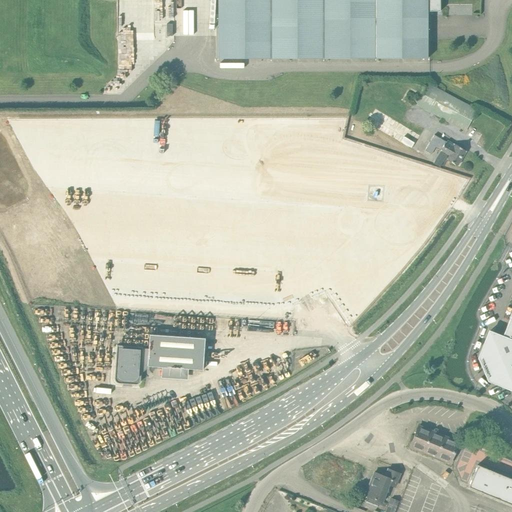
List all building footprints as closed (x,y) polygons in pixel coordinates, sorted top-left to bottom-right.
[(440,11),(440,0),(218,0),(219,58),(428,58),(428,11),(440,11)] [(426,81),(414,103),(465,131),(477,109),(426,81)] [(379,196),(388,165),(211,113),(202,141),(320,176),(313,199),(340,207),(346,187),(379,196)] [(436,147),(440,150),(449,155),(447,159),(457,165),(466,151),(454,143),(452,145),(445,141),(445,142),(434,135),(424,150),(431,154),(436,147)] [(447,155),(440,151),(437,156),(444,160),(447,155)] [(339,226),(368,233),(374,209),(345,202),(339,226)] [(511,312),(502,336),(489,331),(479,357),(483,358),(491,376),(489,380),(511,389),(511,312)] [(130,383),(135,384),(136,384),(137,383),(138,383),(139,382),(139,381),(140,381),(140,380),(140,379),(141,365),(202,369),(204,337),(149,333),(148,348),(142,348),(142,346),(116,345),(114,378),(114,379),(115,380),(115,381),(116,381),(117,382),(119,383),(123,383),(123,384),(130,385),(130,383)] [(380,463),(361,510),(365,511),(403,511),(416,479),(425,483),(444,434),(420,425),(401,472),(380,463)] [(465,442),(438,511),(491,511),(511,459),(465,442)]
